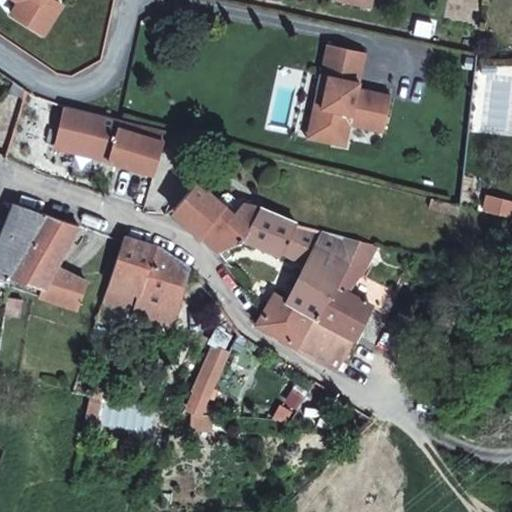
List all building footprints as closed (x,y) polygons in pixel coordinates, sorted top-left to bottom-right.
[(12,0),(10,4),(42,24),(57,0),(12,0)] [(320,74),(328,76),(313,139),(345,147),(350,124),(383,133),(390,95),(357,88),(365,52),(327,44),(320,74)] [(306,138),(313,139),(328,76),(320,74),(306,138)] [(166,128),(120,116),(118,116),(67,103),(57,143),(109,157),(108,160),(153,172),(155,173),(166,128)] [(221,251),(243,238),(260,207),(241,203),(233,213),(220,202),(197,183),(173,211),(221,251)] [(228,193),(220,202),(233,213),(241,203),(228,193)] [(511,204),(485,198),(482,212),(511,220),(511,215),(511,204)] [(47,213),(12,201),(0,229),(0,276),(5,279),(2,290),(9,291),(12,275),(12,272),(47,213)] [(260,207),(243,238),(279,257),(280,254),(304,267),(287,301),(319,318),(337,284),(361,238),(301,225),(260,207)] [(47,213),(12,272),(12,275),(23,278),(36,283),(33,291),(40,293),(56,266),(79,225),(47,213)] [(157,246),(124,236),(103,298),(134,309),(133,314),(172,327),(182,301),(176,298),(187,267),(157,246)] [(379,242),(361,238),(337,284),(349,290),(359,272),(362,273),(379,242)] [(87,281),(56,266),(40,293),(78,306),(87,281)] [(187,267),(176,298),(182,301),(193,273),(190,270),(187,267)] [(21,295),(23,278),(12,275),(9,291),(21,295)] [(373,278),(362,298),(349,290),(337,284),(319,318),(354,337),(372,303),(388,295),(392,289),(373,278)] [(385,310),(395,291),(392,289),(388,295),(372,303),(385,310)] [(21,295),(9,291),(6,309),(18,310),(21,295)] [(319,318),(287,301),(275,294),(266,307),(258,323),(339,366),(354,337),(319,318)] [(218,400),(232,356),(216,350),(202,394),(218,400)]
